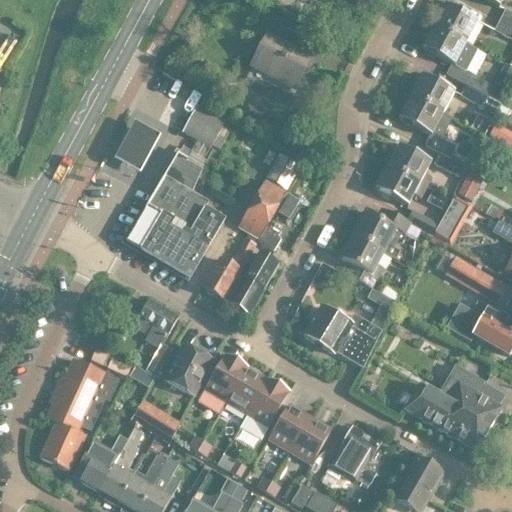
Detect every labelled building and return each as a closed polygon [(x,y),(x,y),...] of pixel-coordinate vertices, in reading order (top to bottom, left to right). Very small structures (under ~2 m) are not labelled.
[(481,0),(499,9),(503,0),(481,0)] [(431,28),(465,46),(477,24),(443,6),(431,28)] [(511,15),(504,11),(498,22),(511,29),(511,15)] [(308,27),(312,18),(301,13),(297,21),(308,27)] [(270,15),(267,21),(280,28),(283,22),(270,15)] [(263,19),(248,48),(261,54),(254,67),(291,87),(307,58),(291,49),(298,37),(280,28),(267,21),(263,19)] [(511,29),(498,22),(493,32),(511,42),(511,62),(509,68),(511,69),(511,29)] [(474,51),(465,46),(431,28),(420,50),(449,66),(462,73),(463,73),(474,51)] [(0,63),(0,75),(9,80),(15,70),(1,62),(0,63)] [(464,87),(486,98),(499,105),(504,96),(490,89),(491,88),(470,77),(463,73),(462,73),(449,66),(443,76),(464,87)] [(409,99),(442,117),(454,94),(421,76),(409,99)] [(486,98),(464,87),(459,97),(480,108),(486,98)] [(451,121),(442,117),(409,99),(397,121),(430,139),(425,149),(439,156),(447,161),(453,150),(439,143),(451,121)] [(212,150),(214,148),(219,151),(230,130),(226,127),(227,125),(201,109),(186,135),(200,144),(212,150)] [(509,149),(511,142),(511,135),(494,126),(487,137),(509,149)] [(158,141),(133,127),(113,165),(138,178),(158,141)] [(192,157),(204,164),(212,150),(200,144),(192,157)] [(397,147),(385,169),(418,187),(425,191),(431,180),(424,176),(430,164),(397,147)] [(447,162),(447,161),(439,156),(433,167),(456,179),(461,169),(447,162)] [(188,281),(223,223),(196,206),(199,200),(190,195),(204,164),(192,157),(188,163),(176,157),(163,179),(125,243),(188,281)] [(266,180),(286,191),(299,168),(278,157),(266,180)] [(425,191),(418,187),(385,169),(373,191),(407,209),(413,197),(420,200),(425,191)] [(265,183),(238,229),(248,235),(258,241),(263,233),(285,195),(265,183)] [(470,202),(475,193),(461,186),(456,195),(470,202)] [(288,222),(298,203),(288,197),(277,215),(288,222)] [(362,215),(353,232),(357,233),(353,240),(383,255),(394,261),(398,253),(394,251),(387,247),(395,232),(402,236),(407,226),(406,225),(381,212),(376,222),(366,217),(362,215)] [(407,226),(430,239),(430,238),(431,236),(427,234),(432,224),(412,214),(406,225),(407,226)] [(440,224),(432,238),(446,246),(455,232),(440,224)] [(511,233),(495,224),(490,234),(511,247),(511,246),(511,233)] [(248,235),(244,242),(254,248),(256,245),(258,241),(248,235)] [(377,266),(383,255),(353,240),(350,246),(347,244),(338,261),(352,268),(346,278),(371,291),(377,280),(383,269),(377,266)] [(219,261),(203,290),(222,301),(248,258),(254,248),(244,242),(229,267),(219,261)] [(243,280),(228,305),(248,317),(263,291),(263,292),(278,268),(257,255),(243,280)] [(416,264),(408,260),(404,268),(411,272),(416,264)] [(497,308),(508,289),(483,275),(472,294),(497,308)] [(334,355),(361,371),(378,336),(394,305),(372,292),(367,303),(378,310),(369,327),(352,317),(347,326),(320,309),(312,323),(304,335),(302,338),(333,357),(334,355)] [(159,344),(144,370),(155,376),(171,349),(162,344),(177,318),(147,300),(131,328),(159,344)] [(464,311),(450,335),(468,345),(473,337),(507,357),(508,355),(511,354),(511,324),(511,323),(511,320),(511,317),(500,311),(497,316),(477,304),(470,315),(464,311)] [(297,314),(290,326),(304,335),(312,323),(297,314)] [(193,400),(215,358),(201,350),(198,356),(182,347),(163,383),(193,400)] [(126,379),(131,368),(95,351),(90,362),(126,379)] [(224,356),(203,392),(224,405),(245,370),(239,366),(240,365),(224,356)] [(52,405),(45,420),(55,425),(55,424),(78,434),(78,433),(80,429),(89,433),(103,401),(107,403),(117,381),(104,375),(72,360),(64,378),(59,376),(47,402),(52,405)] [(135,367),(129,377),(138,382),(144,372),(135,367)] [(245,370),(224,405),(245,417),(266,382),(245,370)] [(404,412),(476,454),(501,410),(498,409),(504,398),(484,386),(454,370),(448,380),(437,399),(418,387),(404,412)] [(272,386),(266,382),(245,417),(266,429),(284,401),(288,394),(273,385),(272,386)] [(267,441),(288,454),(309,418),(287,406),(267,441)] [(138,409),(132,418),(170,441),(175,431),(138,409)] [(309,418),(288,454),(309,466),(330,431),(309,418)] [(55,425),(39,459),(69,473),(85,437),(78,433),(78,434),(55,424),(55,425)] [(379,445),(352,428),(330,465),(323,476),(337,484),(343,474),(368,488),(375,476),(364,470),(379,445)] [(133,430),(128,441),(121,454),(114,466),(112,465),(97,493),(103,497),(102,499),(114,506),(116,503),(134,472),(129,469),(138,452),(135,450),(143,435),(133,430)] [(202,445),(194,441),(189,449),(197,454),(202,445)] [(135,511),(164,462),(166,458),(167,459),(173,449),(161,442),(153,456),(156,458),(144,478),(134,472),(116,503),(121,506),(118,511),(135,511)] [(202,445),(197,454),(205,458),(210,450),(202,445)] [(110,454),(98,447),(78,482),(97,493),(112,465),(106,462),(110,454)] [(238,478),(239,478),(244,469),(236,464),(223,456),(217,466),(230,474),(238,478)] [(177,464),(167,459),(166,458),(164,462),(135,511),(161,511),(179,481),(170,476),(177,464)] [(420,511),(441,476),(415,461),(392,501),(411,511),(420,511)] [(258,490),(266,495),(271,487),(263,482),(258,490)] [(278,491),(271,487),(266,495),(273,500),(278,491)] [(295,492),(288,488),(282,499),(289,503),(295,492)] [(308,511),(333,511),(336,507),(313,494),(313,496),(300,489),(291,506),(301,511),(302,508),(308,511)] [(192,501),(185,511),(223,511),(230,500),(221,494),(211,511),(192,501)] [(237,511),(241,506),(230,500),(223,511),(237,511)]
